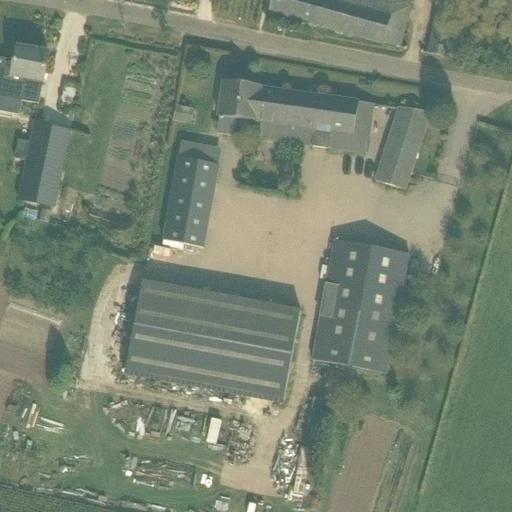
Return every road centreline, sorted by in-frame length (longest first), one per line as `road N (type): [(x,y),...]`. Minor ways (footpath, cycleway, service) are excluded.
road 1 (unclassified): [(511,88),(12,0)]
road 2 (unknown): [(484,83),(454,172),(432,198),(404,208),(298,211),(260,199),(225,143)]
